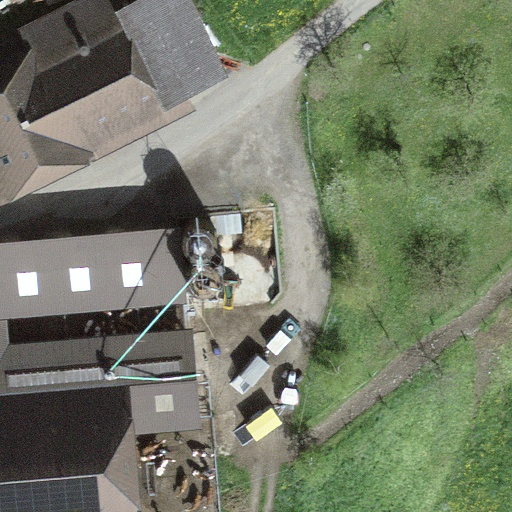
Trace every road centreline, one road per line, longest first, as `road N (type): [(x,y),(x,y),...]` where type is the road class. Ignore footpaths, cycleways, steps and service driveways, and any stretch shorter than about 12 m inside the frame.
road 1 (unclassified): [(0,216),(151,149),(363,0)]
road 2 (track): [(511,282),(410,369),(303,442),(281,438),(269,409)]
